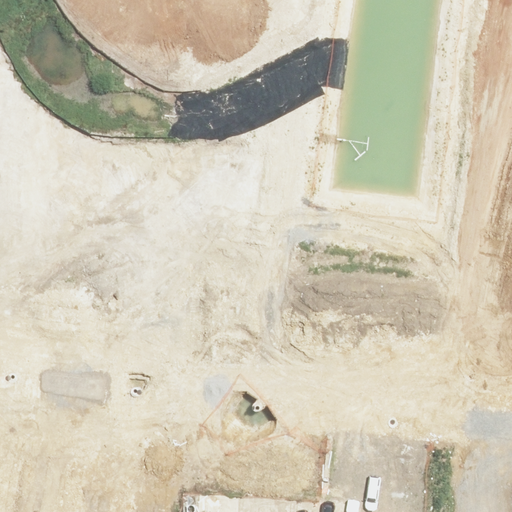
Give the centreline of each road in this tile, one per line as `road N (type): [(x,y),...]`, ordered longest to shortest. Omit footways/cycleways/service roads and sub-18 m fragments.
road 1 (residential): [(202,322),(238,0)]
road 2 (residential): [(202,322),(511,357)]
road 3 (residential): [(62,511),(84,309)]
